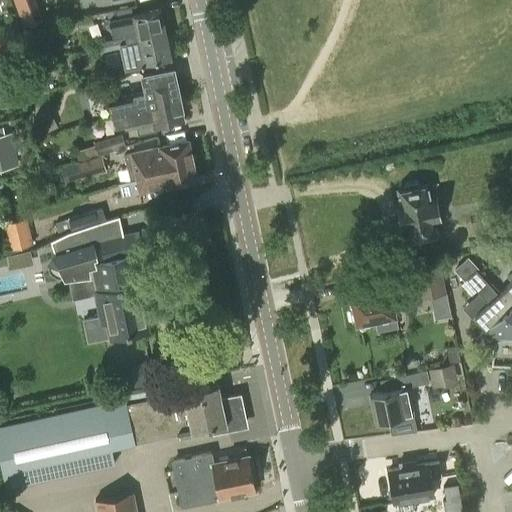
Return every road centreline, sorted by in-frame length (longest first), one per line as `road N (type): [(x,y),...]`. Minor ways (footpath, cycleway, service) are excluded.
road 1 (tertiary): [(295,460),(198,0)]
road 2 (unknown): [(268,335),(238,351),(199,345),(164,319),(153,283),(156,252),(180,220),(241,202)]
road 3 (residential): [(479,434),(295,460)]
road 4 (unknown): [(145,476),(151,460),(174,446),(287,423)]
road 5 (unknown): [(145,476),(20,505)]
